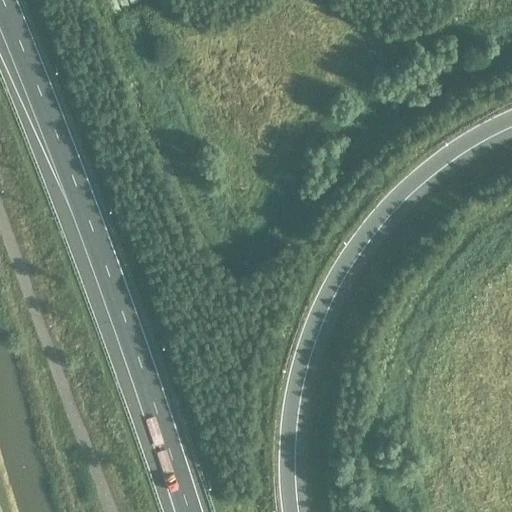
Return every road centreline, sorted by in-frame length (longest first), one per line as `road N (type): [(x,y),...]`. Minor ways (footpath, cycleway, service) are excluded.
road 1 (motorway): [(2,0),(66,157),(189,511)]
road 2 (motorway): [(288,511),(288,394),(339,259),(421,169),(511,114)]
